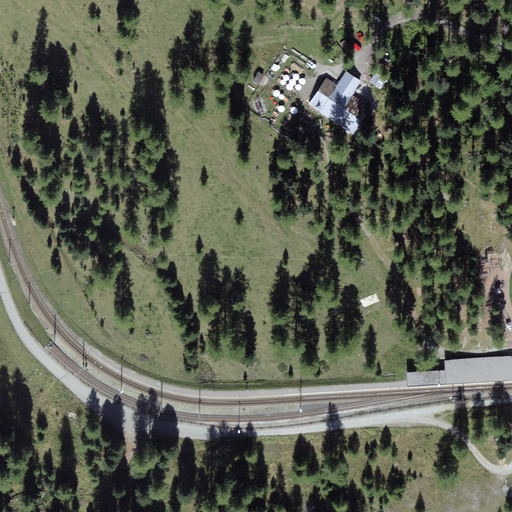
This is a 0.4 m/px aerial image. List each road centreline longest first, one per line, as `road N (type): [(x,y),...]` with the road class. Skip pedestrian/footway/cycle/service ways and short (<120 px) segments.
road 1 (track): [(0,275),(15,318),(47,358),(93,394),(149,420),(241,433),(414,412)]
road 2 (track): [(511,48),(410,16),(384,29),(352,66)]
